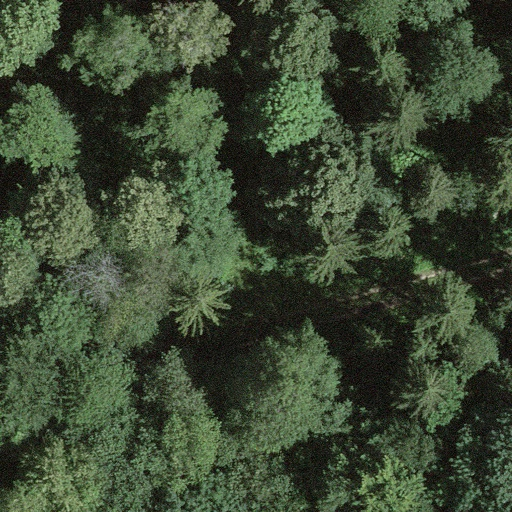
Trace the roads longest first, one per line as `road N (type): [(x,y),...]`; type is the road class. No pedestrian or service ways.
road 1 (track): [(286,0),(268,56),(246,252),(231,296),(148,401),(86,511)]
road 2 (track): [(0,364),(99,362),(192,346),(304,323),(511,259)]
